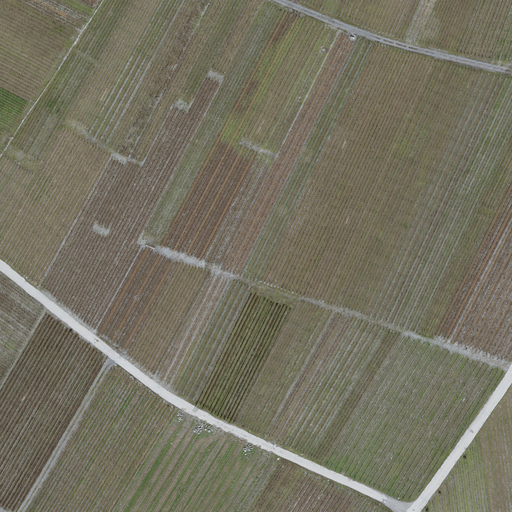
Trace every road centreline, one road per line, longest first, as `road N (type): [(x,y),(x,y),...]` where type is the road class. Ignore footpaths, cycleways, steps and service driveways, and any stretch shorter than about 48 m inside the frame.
road 1 (track): [(0,267),(183,408),(408,511)]
road 2 (track): [(113,355),(19,511)]
road 3 (residential): [(511,358),(416,511)]
